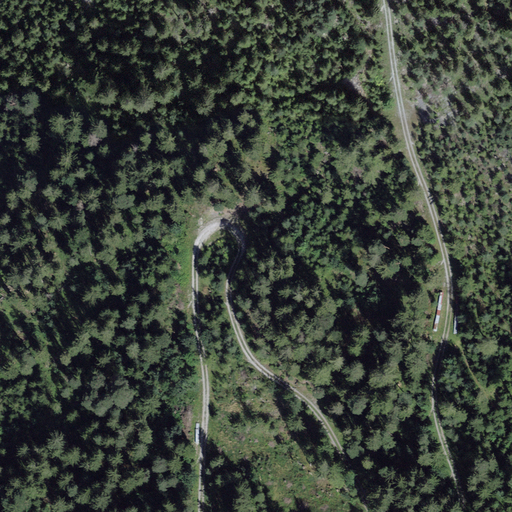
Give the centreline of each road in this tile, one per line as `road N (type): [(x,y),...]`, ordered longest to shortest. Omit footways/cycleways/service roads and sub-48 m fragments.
road 1 (track): [(360,511),(333,443),(250,361),(231,325),(226,289),(237,239),(217,225),(197,244),(191,316),(200,368),(201,511)]
road 2 (track): [(383,0),(399,112),(447,281),(431,405),(459,511)]
